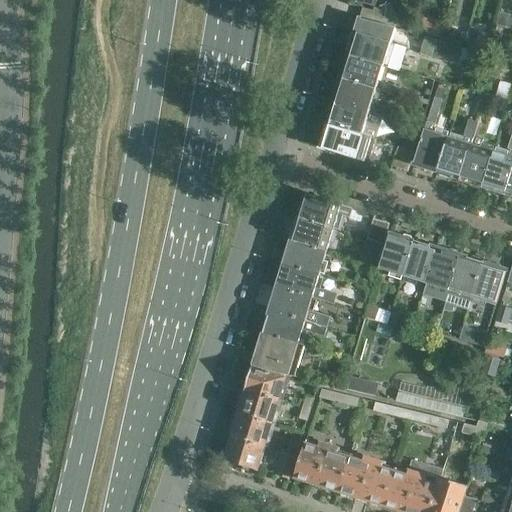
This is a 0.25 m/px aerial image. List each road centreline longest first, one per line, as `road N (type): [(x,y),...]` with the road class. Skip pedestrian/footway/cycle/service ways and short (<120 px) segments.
road 1 (primary): [(117,511),(212,139),(233,0)]
road 2 (primary): [(162,0),(65,511)]
road 3 (tertiary): [(181,475),(277,157)]
road 4 (residential): [(511,233),(277,157)]
road 5 (tertiary): [(0,267),(0,33)]
road 6 (tertiary): [(277,157),(322,0)]
